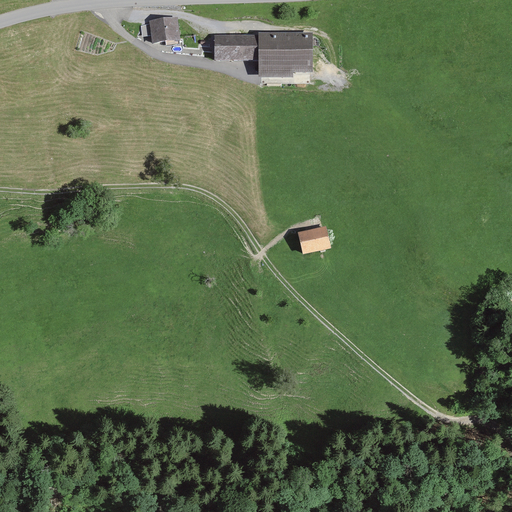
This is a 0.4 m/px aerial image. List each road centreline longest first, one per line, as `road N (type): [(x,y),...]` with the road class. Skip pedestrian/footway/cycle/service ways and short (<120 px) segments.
road 1 (track): [(511,439),(480,419),(436,414),(392,379),(290,289),(244,225),(203,191),(0,189)]
road 2 (tertiary): [(0,22),(67,5),(135,0)]
